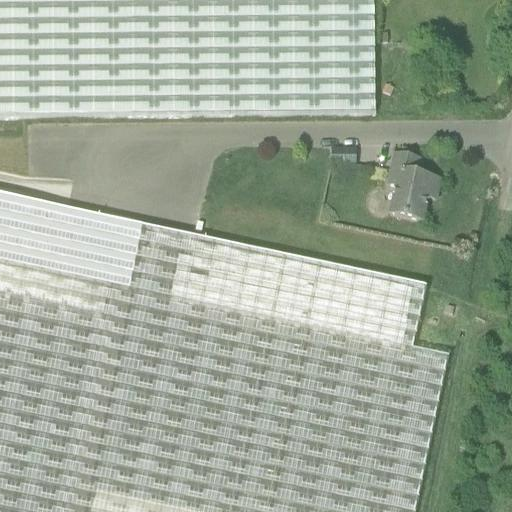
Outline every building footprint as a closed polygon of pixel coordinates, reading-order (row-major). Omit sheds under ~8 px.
[(0,0),(0,120),(133,119),(374,117),(372,0),(0,0)] [(355,152),(330,152),(330,169),(355,169),(355,152)] [(434,203),(438,183),(417,179),(420,164),(394,158),(388,189),(395,190),(389,219),(421,226),(426,202),(434,203)] [(0,272),(128,299),(143,230),(0,199),(0,272)] [(0,511),(413,511),(446,361),(412,353),(416,328),(424,290),(143,230),(128,299),(0,272),(0,511)]
